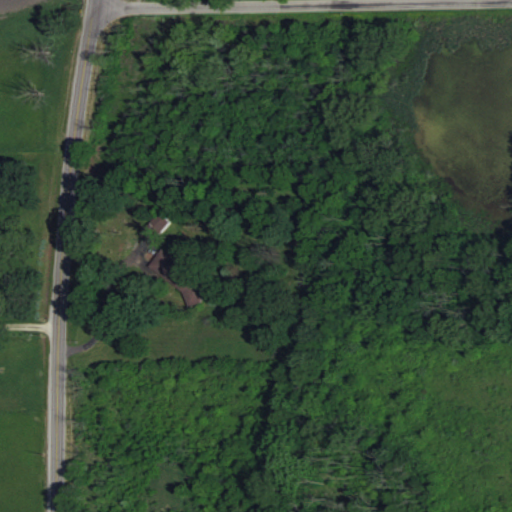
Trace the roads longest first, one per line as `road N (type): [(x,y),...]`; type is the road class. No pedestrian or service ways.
road 1 (secondary): [(56,511),(60,274),(98,0)]
road 2 (residential): [(511,0),(98,5)]
